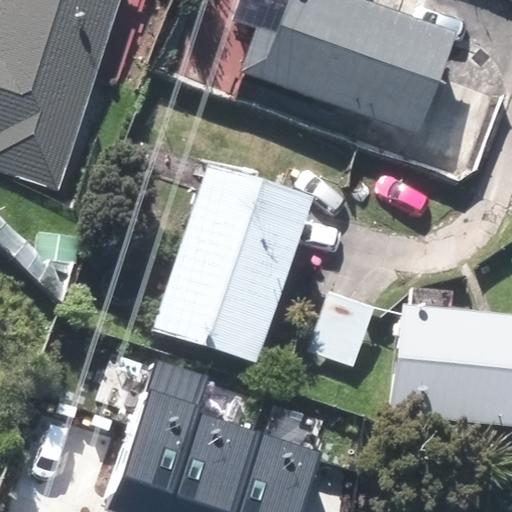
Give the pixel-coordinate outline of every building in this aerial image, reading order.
[(0,0),(0,179),(50,196),(113,0),(0,0)] [(233,78),(231,84),(406,146),(441,48),(305,0),(231,0),(207,69),(233,78)] [(248,373),(293,217),(188,187),(143,343),(248,373)] [(349,372),(365,315),(315,302),(300,359),(349,372)] [(511,331),(388,319),(378,425),(511,437),(511,331)] [(157,363),(121,478),(175,495),(202,404),(210,379),(157,363)] [(259,422),(202,404),(175,495),(231,511),(259,422)] [(300,511),(323,442),(259,422),(231,511),(233,511),(300,511)]
